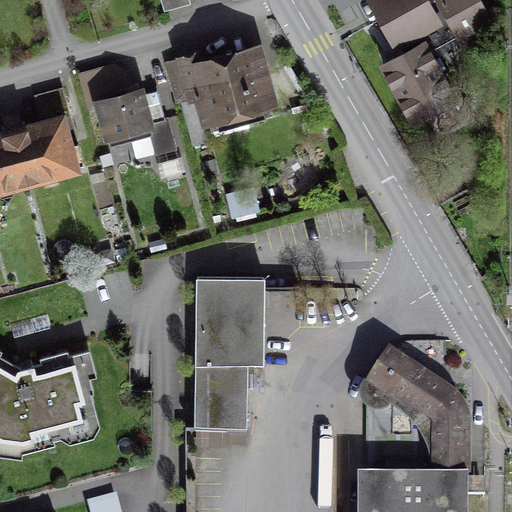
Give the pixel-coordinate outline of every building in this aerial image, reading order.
[(192,0),(165,0),(170,17),(195,10),(192,0)] [(422,35),(446,23),(458,43),(489,25),(474,0),(370,0),(403,50),(385,64),(428,137),(474,111),(439,49),(431,48),(422,35)] [(200,58),(167,66),(177,106),(200,100),(209,134),(290,114),(273,47),(202,64),(200,58)] [(118,70),(83,79),(93,118),(101,116),(109,145),(160,132),(150,91),(139,94),(136,80),(118,70)] [(45,123),(34,126),(0,133),(0,189),(84,170),(66,88),(38,94),(45,123)] [(265,274),(197,274),(195,431),(247,432),(248,362),(264,362),(265,274)] [(8,360),(0,355),(0,439),(31,442),(100,422),(78,349),(19,367),(8,360)] [(442,476),(468,477),(467,420),(458,398),(429,381),(389,355),(363,391),(364,398),(365,405),(367,412),(375,414),(384,413),(396,407),(411,415),(422,425),(429,434),(438,447),(441,460),(442,476)] [(468,511),(468,477),(442,476),(416,477),(357,477),(356,511),(468,511)] [(124,511),(121,499),(93,506),(94,511),(124,511)]
